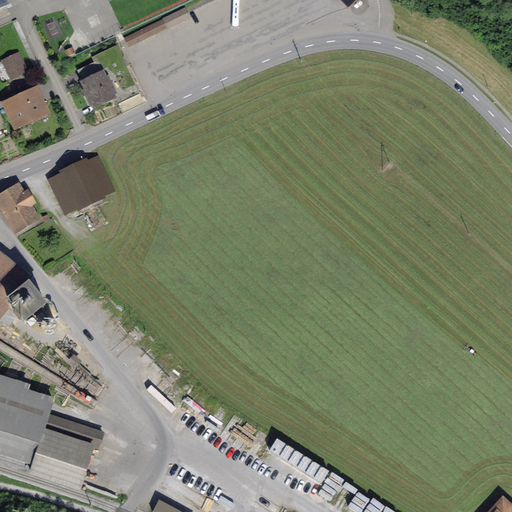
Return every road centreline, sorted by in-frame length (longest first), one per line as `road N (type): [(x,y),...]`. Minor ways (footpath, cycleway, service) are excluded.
road 1 (residential): [(0,230),(159,433),(155,471),(124,511)]
road 2 (secondary): [(304,46),(363,40),(398,47),(457,81),(511,136)]
road 3 (secondary): [(86,143),(304,46)]
road 4 (residential): [(19,13),(86,143)]
